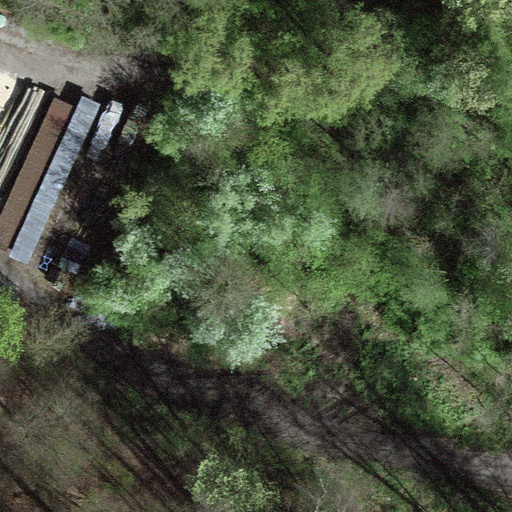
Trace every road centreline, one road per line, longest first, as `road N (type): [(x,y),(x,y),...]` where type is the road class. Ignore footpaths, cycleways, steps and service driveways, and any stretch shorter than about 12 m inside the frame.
road 1 (track): [(138,70),(511,98)]
road 2 (track): [(138,70),(0,59)]
